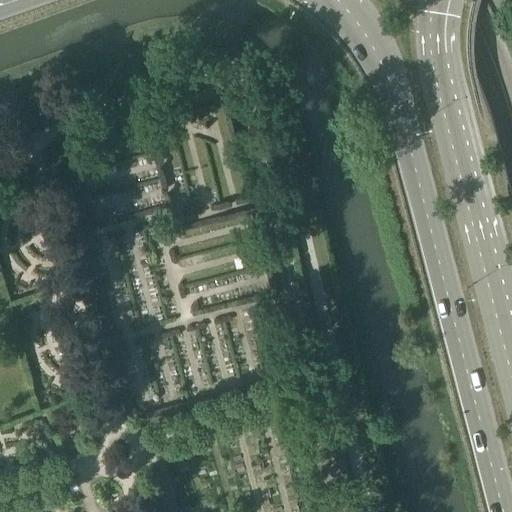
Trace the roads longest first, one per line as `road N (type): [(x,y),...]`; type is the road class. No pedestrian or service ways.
road 1 (primary): [(339,0),(387,81),(409,140),(503,511)]
road 2 (primary): [(511,336),(443,53),(448,0)]
